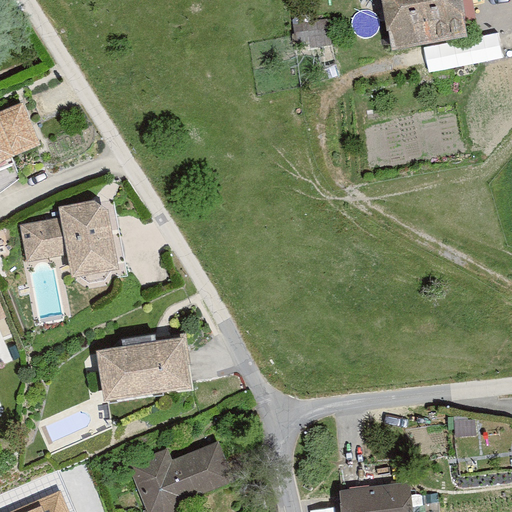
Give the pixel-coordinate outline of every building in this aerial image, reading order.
[(460,0),(392,0),(399,41),(466,30),(460,0)] [(42,142),(26,104),(0,115),(0,168),(18,161),(15,153),(42,142)] [(68,218),(25,225),(31,259),(74,252),(78,273),(127,265),(115,197),(65,206),(68,218)] [(190,335),(103,350),(111,398),(198,383),(190,335)] [(175,459),(171,448),(133,463),(151,511),(180,511),(192,508),(188,497),(238,478),(223,441),(175,459)] [(417,511),(415,483),(346,490),(348,511),(417,511)] [(68,511),(62,497),(25,511),(68,511)]
